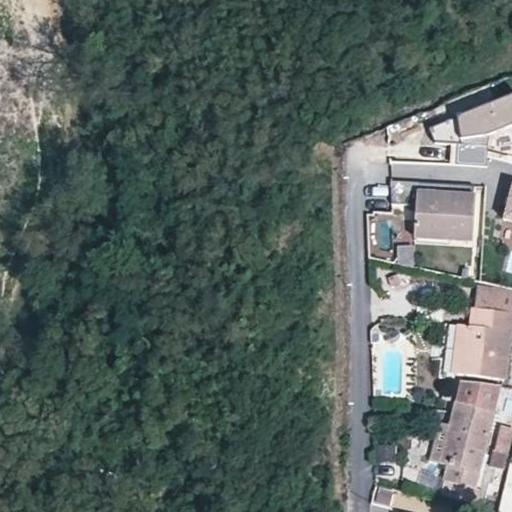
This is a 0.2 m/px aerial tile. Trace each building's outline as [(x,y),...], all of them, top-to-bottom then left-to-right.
[(511,96),(450,119),(453,163),(487,166),(492,135),(511,127),(511,96)] [(411,211),(418,211),(418,193),(418,183),(393,182),(392,204),(411,205),(411,211)] [(511,184),(503,220),(511,221),(511,184)] [(474,239),(476,195),(418,193),(418,211),(417,236),(474,239)] [(511,288),(478,285),(476,309),(474,325),(461,325),(455,372),(506,378),(511,329),(511,288)] [(503,384),(463,380),(452,424),(443,462),(451,464),(447,480),(468,485),(466,492),(477,495),(503,384)] [(433,460),(443,462),(452,424),(442,422),(433,460)] [(506,467),(511,439),(511,425),(503,423),(497,448),(495,448),(491,463),(506,467)]
